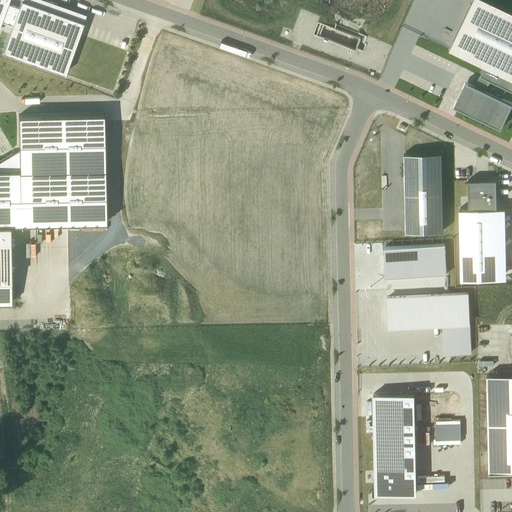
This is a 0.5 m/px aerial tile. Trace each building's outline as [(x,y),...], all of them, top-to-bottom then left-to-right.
[(0,0),(0,25),(1,22),(12,25),(18,8),(8,5),(9,0),(0,0)] [(511,9),(492,0),(474,0),(452,49),(487,65),(483,74),(511,88),(511,9)] [(21,1),(18,8),(12,25),(2,54),(64,77),(84,24),(21,1)] [(353,32),(347,48),(358,52),(365,37),(353,32)] [(511,100),(465,79),(454,104),(503,127),(511,106),(511,100)] [(0,275),(14,275),(13,222),(110,219),(107,110),(22,112),(23,151),(0,162),(0,275)] [(409,153),(405,153),(405,165),(401,165),(402,175),(405,175),(406,231),(444,230),(442,152),(409,153)] [(469,208),(460,208),(461,280),(499,279),(497,207),(497,179),(468,180),(469,208)] [(0,303),(14,303),(14,275),(0,275),(0,303)] [(387,295),(389,326),(448,323),(450,353),(471,352),(469,323),(468,291),(387,295)] [(511,373),(489,374),(491,470),(511,469),(511,373)] [(415,392),(374,393),(376,492),(417,491),(415,392)] [(331,452),(339,452),(339,437),(331,437),(331,452)]
